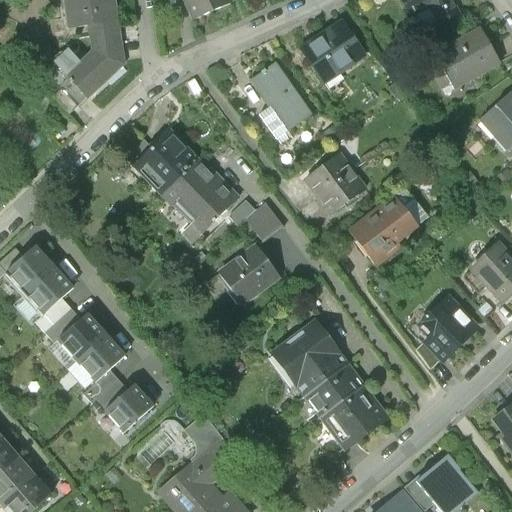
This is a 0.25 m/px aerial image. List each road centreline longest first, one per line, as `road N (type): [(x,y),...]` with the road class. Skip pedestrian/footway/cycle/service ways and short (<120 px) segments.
road 1 (residential): [(338,511),(511,357)]
road 2 (residential): [(0,231),(156,78)]
road 3 (residential): [(156,78),(325,0)]
